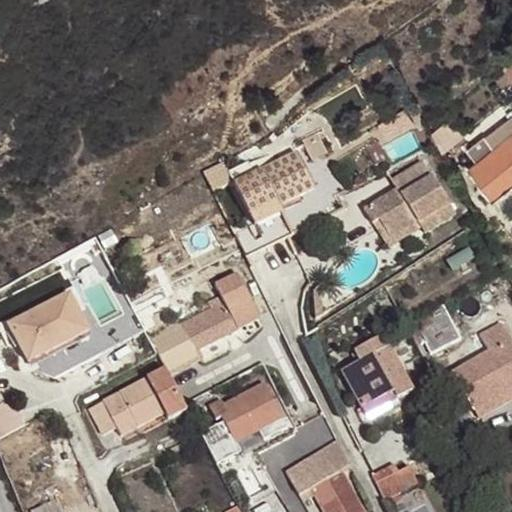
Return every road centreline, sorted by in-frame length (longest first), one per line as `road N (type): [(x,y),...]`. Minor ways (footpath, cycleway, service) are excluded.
road 1 (unknown): [(317,163),(350,213),(280,264),(275,298),(386,511)]
road 2 (unknown): [(111,511),(55,383)]
